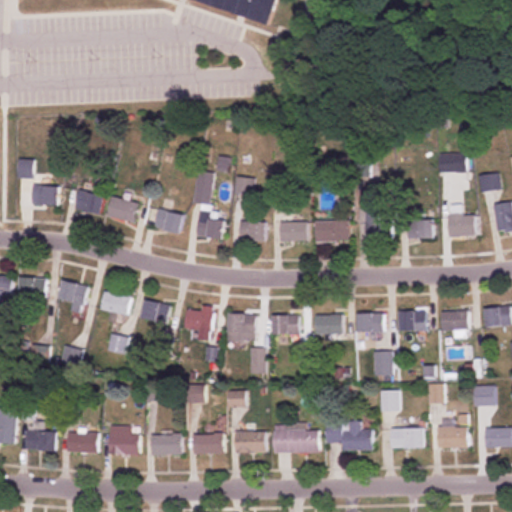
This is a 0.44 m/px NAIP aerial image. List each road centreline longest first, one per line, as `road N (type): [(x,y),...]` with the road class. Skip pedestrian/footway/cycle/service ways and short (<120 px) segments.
road 1 (residential): [(0,237),(55,238),(220,278),(511,267)]
road 2 (residential): [(0,481),(511,480)]
